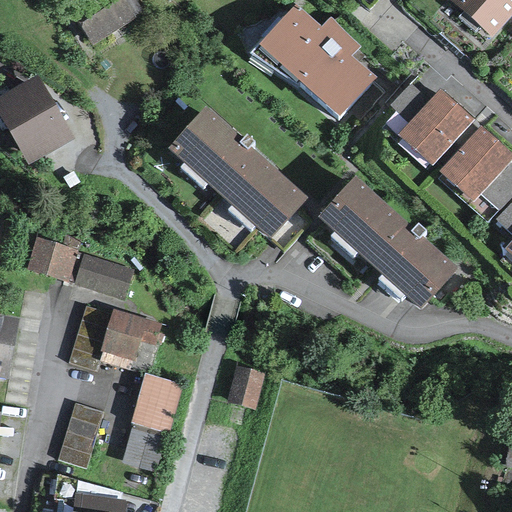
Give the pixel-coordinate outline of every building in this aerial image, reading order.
[(137,12),(128,0),(87,0),(73,10),(95,41),(137,12)] [(511,21),(511,0),(457,0),(453,5),(495,41),(511,21)] [(301,14),(267,53),(346,122),(380,84),(355,61),(363,52),(334,26),(325,35),(301,14)] [(64,137),(34,87),(0,106),(0,107),(29,157),(64,137)] [(426,106),(411,91),(394,109),(409,124),(426,106)] [(481,127),(445,95),(404,141),(440,173),(481,127)] [(303,201),(205,115),(170,154),(269,240),(303,201)] [(511,170),(511,154),(485,131),(444,179),(480,209),(511,170)] [(465,280),(362,185),(324,227),(428,321),(465,280)] [(79,256),(39,243),(28,275),(68,289),(79,256)] [(132,274),(89,261),(80,289),(123,302),(132,274)] [(163,330),(116,315),(99,367),(131,376),(140,345),(157,350),(163,330)] [(12,326),(0,323),(0,377),(2,378),(12,326)] [(266,381),(237,373),(228,407),(256,415),(266,381)] [(183,390),(149,380),(125,468),(158,478),(183,390)] [(102,419),(78,412),(61,468),(85,475),(102,419)] [(125,511),(126,505),(74,500),(73,511),(125,511)]
